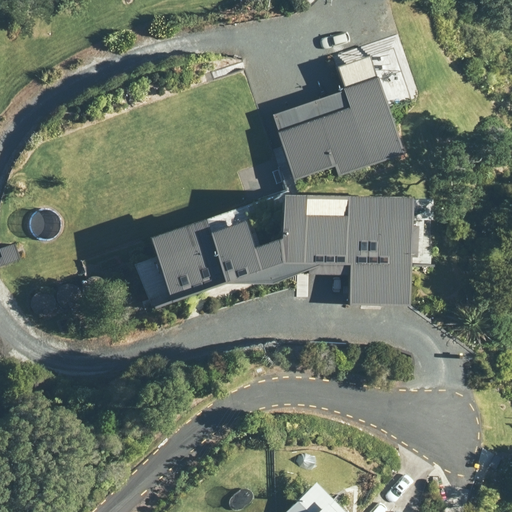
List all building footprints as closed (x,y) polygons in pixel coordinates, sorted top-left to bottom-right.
[(394,0),(356,0),(358,36),(395,35),(394,0)] [(157,257),(131,265),(149,307),(231,284),(273,284),(313,268),(348,267),(348,305),(409,306),(410,265),(434,266),(436,199),(412,198),(281,196),(279,239),(258,244),(243,220),(208,231),(205,220),(152,238),(157,257)] [(0,264),(22,258),(16,240),(0,245),(0,264)] [(97,268),(28,293),(36,317),(106,292),(97,268)] [(348,511),(316,480),(284,511),(348,511)]
